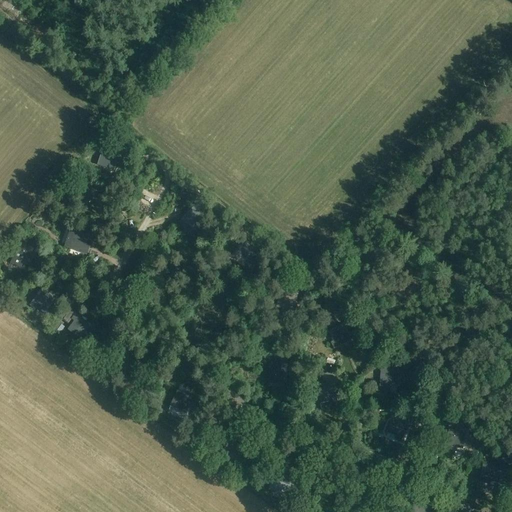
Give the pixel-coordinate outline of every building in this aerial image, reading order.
[(115,170),(121,152),(115,150),(114,153),(103,150),(98,165),(115,170)] [(87,204),(97,188),(92,185),(90,188),(81,182),(73,196),(87,204)] [(191,185),(186,190),(194,199),(200,193),(191,185)] [(195,231),(206,219),(199,212),(201,209),(197,205),(180,220),(185,225),(187,223),(195,231)] [(70,230),(65,246),(70,248),(86,254),(93,235),(87,233),(86,236),(76,232),(70,230)] [(244,268),(255,256),(247,248),(249,246),(244,242),(229,259),(234,264),(236,261),(244,268)] [(21,243),(13,258),(10,263),(20,269),(23,263),(28,266),(38,248),(32,245),(31,248),(21,243)] [(43,287),(31,303),(30,305),(35,309),(37,307),(45,313),(56,299),(47,293),(49,291),(43,287)] [(66,289),(59,299),(64,303),(72,293),(66,289)] [(292,312),(298,292),(292,291),(291,294),(281,291),(276,308),(292,312)] [(69,323),(73,318),(72,318),(76,313),(71,310),(64,319),(69,323)] [(81,339),(92,325),(76,313),(72,318),(73,318),(75,320),(68,330),(81,339)] [(59,335),(65,327),(59,323),(53,330),(59,335)] [(349,334),(344,324),(329,331),(334,341),(331,342),(334,348),(354,338),(351,332),(349,334)] [(386,356),(393,353),(390,348),(384,351),(386,356)] [(134,377),(141,362),(132,358),(133,355),(127,352),(119,369),(134,377)] [(269,383),(271,383),(287,384),(288,365),(282,365),(282,369),(272,368),(270,368),(269,383)] [(398,384),(398,368),(388,368),(388,365),(381,365),(381,386),(387,386),(387,384),(398,384)] [(319,373),(314,367),(308,371),(313,377),(319,373)] [(332,403),(338,402),(333,380),(327,381),(328,384),(317,387),(318,391),(319,397),(320,403),(331,401),(332,403)] [(188,396),(178,391),(171,407),(187,414),(195,395),(189,393),(188,396)] [(368,406),(369,414),(381,412),(380,405),(368,406)] [(402,441),(412,417),(405,415),(403,421),(394,417),(388,432),(397,436),(396,439),(402,441)] [(462,450),(468,428),(462,427),(460,431),(450,429),(446,445),(462,450)] [(241,454),(245,437),(235,435),(236,431),(229,429),(224,452),(231,454),(231,451),(241,454)] [(480,482),(486,484),(497,486),(496,488),(502,490),(507,468),(507,467),(501,465),(500,467),(500,468),(484,465),(480,482)] [(278,490),(281,476),(273,474),(270,489),(278,490)] [(293,494),(297,476),(291,475),(290,478),(281,476),(278,490),(293,494)] [(420,498),(419,496),(414,496),(414,511),(430,511),(430,498),(420,498)]
